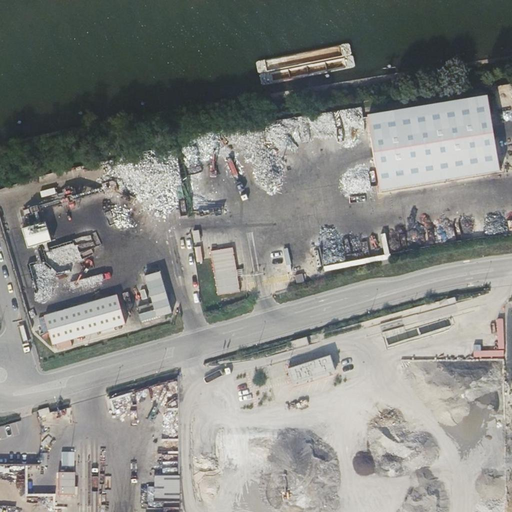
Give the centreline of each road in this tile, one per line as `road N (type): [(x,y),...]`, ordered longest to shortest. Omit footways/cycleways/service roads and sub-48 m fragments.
road 1 (unclassified): [(511,267),(25,387),(0,376)]
road 2 (unknown): [(266,323),(250,226),(171,221),(164,237),(203,381)]
road 3 (unknown): [(250,226),(511,190)]
road 4 (unknown): [(203,381),(369,330),(381,357),(378,372)]
road 5 (unknown): [(203,381),(231,413),(266,418),(324,402),(378,372)]
road 6 (unknown): [(369,330),(495,292),(499,269)]
road 7 (unknown): [(378,372),(373,444),(356,487),(335,511)]
road 8 (unknown): [(202,511),(188,480),(203,381)]
